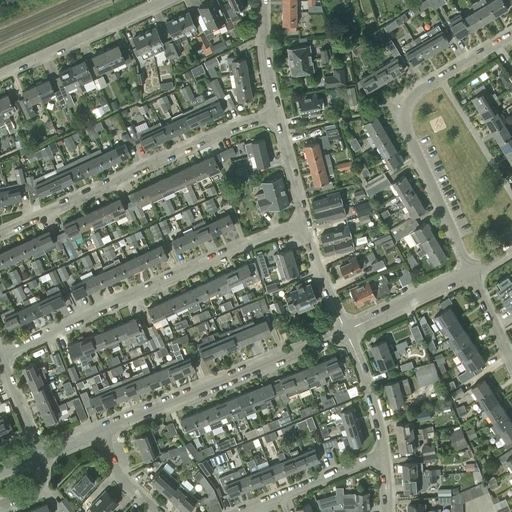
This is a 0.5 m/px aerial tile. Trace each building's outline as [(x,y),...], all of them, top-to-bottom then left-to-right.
[(233,24),(230,17),(224,19),(215,0),(207,4),(218,28),(224,25),(227,31),(235,27),(233,24)] [(228,13),(236,9),(237,11),(244,8),(242,6),(245,4),(243,0),(228,0),(229,1),(224,4),(228,13)] [(296,0),(282,0),(282,13),(296,12),(296,0)] [(438,0),(428,0),(434,10),(440,6),(441,6),(438,0)] [(494,16),(487,4),(484,0),(480,0),(471,6),(482,24),(494,16)] [(501,0),(493,0),(487,4),(494,16),(507,9),(501,0)] [(199,8),(208,27),(207,28),(207,27),(202,29),(204,33),(207,41),(215,37),(212,31),(218,28),(207,4),(199,8)] [(416,6),(411,9),(414,15),(420,11),(416,6)] [(474,11),(462,19),(470,31),(482,24),(471,6),(474,11)] [(188,12),(177,18),(184,33),(190,30),(192,36),(198,34),(195,28),(196,28),(188,12)] [(296,12),(282,13),(282,25),(289,25),(289,30),(295,30),(295,25),(296,25),(296,12)] [(399,17),(403,22),(408,19),(404,13),(399,17)] [(230,17),(233,24),(241,21),(237,14),(230,17)] [(470,31),(462,19),(459,14),(447,21),(457,38),(470,31)] [(403,22),(399,17),(394,20),(397,25),(397,26),(403,22)] [(166,23),(173,39),(174,38),(175,41),(169,44),(172,50),(174,55),(174,56),(181,53),(179,50),(176,44),(181,41),(186,38),(184,33),(177,18),(166,23)] [(383,27),(387,32),(397,25),(394,20),(383,27)] [(425,32),(436,51),(449,43),(441,30),(441,31),(437,25),(431,28),(432,29),(426,32),(425,32)] [(153,54),(159,51),(164,49),(161,43),(162,43),(155,28),(150,30),(148,30),(145,31),(145,33),(144,33),(153,54)] [(436,51),(425,32),(420,35),(420,36),(413,40),(424,58),(436,51)] [(153,54),(144,33),(143,33),(141,33),(138,34),(138,36),(133,38),(137,47),(133,48),(136,55),(140,53),(143,59),(148,57),(153,54)] [(209,45),(207,41),(204,33),(196,37),(202,48),(205,55),(212,52),(209,45)] [(372,34),(368,36),(367,37),(371,43),(376,40),(372,34)] [(360,54),(356,47),(356,46),(352,39),(350,40),(351,47),(352,49),(351,50),(355,57),(360,54)] [(396,58),(384,65),(391,77),(404,70),(400,64),(404,62),(391,39),(385,43),(393,56),(394,56),(396,58)] [(424,58),(413,40),(401,47),(411,65),(424,58)] [(356,47),(360,54),(366,50),(362,43),(356,47)] [(104,51),(112,69),(117,67),(116,65),(124,61),(125,63),(131,61),(126,50),(120,52),(117,45),(104,51)] [(302,60),(309,59),(307,46),(306,46),(305,45),(300,46),(299,47),(296,48),(295,47),(293,47),(292,48),(287,49),(288,58),(297,56),(297,59),(302,59),(302,60)] [(167,59),(174,55),(172,50),(165,53),(167,59)] [(112,69),(104,51),(92,57),(99,73),(107,69),(108,71),(112,69)] [(234,74),(247,72),(244,59),(245,59),(245,58),(238,59),(238,56),(227,58),(230,75),(234,74)] [(297,56),(288,58),(287,60),(288,64),(290,66),(291,75),(296,74),(297,75),(299,74),(299,73),(303,73),(304,74),(309,73),(310,72),(311,72),(309,59),(302,60),(302,59),(297,59),(297,56)] [(217,57),(204,63),(207,70),(221,64),(217,57)] [(71,66),(81,91),(85,90),(83,84),(92,80),(89,73),(84,61),(71,66)] [(193,76),(205,70),(202,62),(190,68),(193,76)] [(384,65),(371,72),(379,84),(391,77),(384,65)] [(81,91),(71,66),(58,72),(63,84),(58,87),(59,90),(63,98),(69,95),(68,91),(76,87),(78,92),(81,91)] [(190,69),(183,72),(186,78),(192,76),(190,69)] [(335,86),(345,85),(343,69),(333,70),(335,86)] [(142,72),(136,74),(138,82),(144,81),(142,72)] [(247,72),(234,74),(236,87),(249,85),(250,85),(252,84),(251,78),(249,77),(248,78),(247,72)] [(379,84),(371,72),(359,79),(366,92),(379,84)] [(94,77),(96,86),(106,83),(103,75),(94,77)] [(507,86),(511,82),(511,81),(509,77),(503,81),(507,86)] [(212,87),(219,84),(216,78),(209,81),(212,87)] [(48,80),(35,86),(41,99),(41,98),(43,102),(55,97),(59,106),(66,103),(63,98),(59,90),(53,92),(48,80)] [(171,81),(160,83),(161,90),(173,88),(171,81)] [(222,91),(219,84),(212,87),(214,92),(218,90),(219,92),(222,91)] [(480,110),(499,98),(495,92),(488,97),(485,91),(487,90),(483,84),(475,90),(478,95),(473,98),(480,110)] [(187,94),(191,92),(188,85),(181,89),(183,93),(187,92),(187,94)] [(236,87),(233,88),(234,95),(237,94),(239,101),(242,100),(243,103),(245,104),(249,104),(251,101),(250,99),(252,99),(252,98),(251,98),(249,85),(236,87)] [(41,99),(35,86),(22,92),(24,97),(19,100),(27,117),(34,114),(30,103),(41,99)] [(343,100),(350,99),(355,97),(353,87),(341,90),(343,100)] [(224,96),(222,91),(219,92),(218,90),(214,92),(217,99),(223,96),(224,96)] [(193,97),(191,92),(187,94),(187,92),(183,93),(186,100),(193,97)] [(0,114),(4,124),(7,123),(9,127),(13,125),(9,117),(8,116),(14,113),(15,113),(16,110),(14,105),(12,106),(13,106),(12,106),(7,95),(0,98),(0,114)] [(316,98),(316,95),(307,97),(308,100),(298,102),(301,116),(311,114),(311,116),(320,115),(319,110),(324,108),(322,97),(316,98)] [(165,104),(168,102),(165,96),(158,99),(160,104),(164,102),(165,104)] [(230,97),(224,100),(225,100),(229,109),(234,107),(230,97)] [(499,98),(480,110),(486,121),(498,113),(495,107),(502,103),(499,98)] [(211,117),(206,106),(204,100),(192,106),(193,107),(200,122),(211,117)] [(211,117),(223,112),(219,103),(218,101),(206,106),(211,117)] [(170,108),(168,102),(165,104),(164,102),(160,104),(164,111),(170,108)] [(149,110),(146,104),(138,107),(141,114),(149,110)] [(172,116),(182,111),(180,105),(169,109),(172,116)] [(101,106),(92,110),(96,117),(105,113),(101,106)] [(200,122),(193,107),(182,112),(189,127),(200,122)] [(189,127),(182,112),(171,118),(173,122),(177,132),(189,127)] [(498,113),(486,121),(493,132),(505,124),(498,113)] [(370,135),(383,128),(376,117),(363,124),(370,135)] [(160,121),(159,122),(166,138),(177,132),(173,122),(162,127),(160,121)] [(166,138),(159,122),(147,127),(155,143),(166,138)] [(155,143),(147,127),(138,131),(134,123),(127,126),(135,144),(141,141),(144,148),(155,143)] [(511,135),(505,124),(493,132),(500,143),(511,135)] [(92,134),(97,132),(93,125),(85,129),(87,134),(91,132),(92,134)] [(337,128),(325,131),(327,138),(339,135),(337,128)] [(389,139),(383,128),(370,135),(377,146),(389,139)] [(74,141),(80,138),(77,132),(71,135),(74,141)] [(91,132),(87,134),(90,141),(99,136),(97,132),(92,134),(91,132)] [(118,160),(129,155),(130,155),(127,147),(132,145),(127,133),(121,135),(125,143),(113,148),(118,160)] [(69,145),(74,143),(71,135),(63,139),(65,144),(68,143),(69,145)] [(511,135),(500,143),(507,154),(511,150),(511,135)] [(351,146),(358,142),(355,137),(348,141),(351,146)] [(15,140),(17,147),(25,145),(23,138),(15,140)] [(262,140),(263,140),(263,139),(244,144),(247,156),(254,155),(254,154),(265,151),(262,140)] [(396,150),(389,139),(377,146),(383,158),(396,150)] [(321,155),(319,148),(329,146),(327,140),(317,142),(303,146),(307,159),(321,155)] [(358,142),(351,146),(354,151),(361,148),(358,142)] [(76,147),(74,143),(69,145),(68,143),(65,144),(68,151),(76,147)] [(47,156),(52,153),(48,145),(40,149),(43,155),(46,154),(47,156)] [(232,147),(227,150),(228,153),(227,154),(228,157),(235,154),(232,147)] [(118,160),(113,148),(102,154),(107,165),(118,160)] [(228,153),(227,150),(220,153),(223,160),(228,157),(227,154),(228,153)] [(396,150),(383,158),(390,169),(402,161),(396,150)] [(268,163),(265,151),(254,154),(254,155),(257,167),(269,164),(269,163),(268,163)] [(30,162),(36,159),(33,153),(27,156),(30,162)] [(46,154),(43,155),(46,161),(54,158),(52,153),(47,156),(46,154)] [(321,155),(307,159),(310,172),(332,167),(328,153),(321,155)] [(107,165),(102,154),(90,159),(96,170),(107,165)] [(201,161),(208,176),(220,171),(213,155),(212,156),(201,161)] [(96,170),(90,159),(79,164),(84,175),(96,170)] [(208,176),(201,161),(190,166),(197,181),(208,176)] [(359,171),(366,167),(363,162),(356,166),(359,171)] [(79,164),(68,169),(73,180),(84,175),(79,164)] [(190,166),(179,171),(185,186),(197,181),(190,166)] [(248,175),(246,166),(234,169),(237,178),(248,175)] [(332,167),(310,172),(314,185),(318,184),(320,191),(333,188),(331,180),(327,181),(326,175),(333,173),(332,167)] [(359,171),(356,173),(366,189),(387,177),(383,171),(366,181),(363,177),(370,173),(366,167),(359,171)] [(18,183),(6,186),(9,201),(21,199),(20,191),(26,190),(21,168),(15,169),(18,183)] [(68,169),(57,174),(62,185),(73,180),(68,169)] [(57,174),(55,170),(43,175),(50,191),(62,185),(57,174)] [(179,171),(168,177),(174,192),(175,192),(175,191),(185,186),(179,171)] [(50,191),(43,175),(33,180),(32,176),(26,177),(29,190),(35,188),(39,196),(40,196),(39,196),(50,191)] [(399,194),(411,187),(404,175),(392,183),(399,194)] [(174,192),(168,177),(156,182),(163,197),(174,192)] [(256,197),(259,211),(268,208),(268,210),(288,205),(281,177),(261,183),(264,195),(256,197)] [(387,177),(366,189),(370,196),(390,184),(387,177)] [(156,182),(145,187),(152,201),(163,197),(156,182)] [(205,188),(208,195),(216,192),(213,185),(205,188)] [(0,203),(9,201),(6,186),(0,187),(0,203)] [(152,201),(145,187),(134,192),(133,192),(137,199),(131,202),(137,216),(144,213),(141,206),(152,201)] [(411,187),(399,194),(402,200),(396,204),(399,209),(406,206),(418,199),(411,187)] [(190,198),(194,196),(191,189),(184,193),(187,198),(190,196),(190,198)] [(353,193),(355,199),(365,196),(363,189),(353,193)] [(314,211),(342,204),(338,192),(326,195),(326,197),(311,201),(314,211)] [(211,206),(215,204),(212,197),(203,201),(206,206),(210,204),(211,206)] [(119,199),(108,204),(116,221),(127,216),(129,221),(135,218),(128,203),(123,205),(119,198),(119,199)] [(418,199),(406,206),(412,216),(389,229),(392,235),(417,221),(413,216),(424,210),(418,199)] [(168,208),(172,207),(168,200),(162,203),(164,208),(167,206),(168,208)] [(354,205),(357,216),(370,213),(367,201),(354,205)] [(108,204),(97,209),(102,221),(103,221),(104,222),(114,218),(115,221),(116,221),(108,204)] [(210,204),(206,206),(209,214),(218,210),(215,204),(211,206),(210,204)] [(342,204),(314,211),(317,221),(331,217),(332,219),(345,215),(342,204)] [(188,217),(193,215),(189,208),(181,212),(183,217),(187,215),(188,217)] [(97,209),(85,214),(91,226),(102,221),(97,209)] [(383,218),(390,214),(387,209),(380,213),(383,218)] [(85,214),(74,219),(79,231),(80,231),(91,226),(85,214)] [(368,214),(357,217),(359,224),(370,221),(368,214)] [(195,220),(193,215),(188,217),(187,215),(183,217),(186,224),(195,220)] [(217,220),(222,231),(234,226),(228,215),(217,220)] [(79,231),(74,219),(63,224),(62,224),(66,231),(60,234),(72,259),(78,256),(72,242),(71,241),(82,236),(80,231),(79,231)] [(158,222),(163,234),(171,231),(165,219),(158,222)] [(217,220),(206,225),(211,236),(222,231),(217,220)] [(420,226),(417,221),(392,235),(395,241),(408,233),(414,244),(417,243),(432,234),(426,223),(420,226)] [(155,238),(156,238),(162,235),(156,223),(149,226),(155,238)] [(206,225),(194,230),(200,241),(211,236),(206,225)] [(323,245),(351,237),(348,226),(334,229),(335,231),(320,235),(323,245)] [(112,232),(115,238),(123,234),(120,228),(112,232)] [(194,230),(183,235),(189,247),(200,241),(194,230)] [(48,231),(37,236),(42,247),(53,242),(56,250),(63,247),(57,235),(52,238),(48,231)] [(389,232),(377,237),(379,243),(391,237),(389,232)] [(97,241),(100,240),(97,233),(91,236),(93,240),(96,239),(97,241)] [(132,243),(136,241),(133,233),(125,237),(127,243),(131,241),(132,243)] [(432,234),(417,243),(421,249),(416,252),(419,257),(427,253),(439,245),(432,234)] [(189,247),(183,235),(172,240),(177,252),(189,247)] [(37,236),(26,241),(31,252),(42,247),(37,236)] [(354,249),(351,237),(323,245),(326,255),(340,251),(341,253),(354,249)] [(384,250),(395,244),(391,237),(380,243),(384,250)] [(31,252),(26,241),(15,247),(19,257),(31,252)] [(131,241),(127,243),(130,249),(139,246),(136,241),(132,243),(131,241)] [(110,253),(114,251),(110,244),(102,247),(105,253),(109,251),(110,253)] [(161,245),(149,251),(154,261),(166,256),(166,257),(166,256),(161,245)] [(446,257),(439,245),(427,253),(433,264),(446,257)] [(15,247),(3,252),(8,262),(19,257),(15,247)] [(277,266),(294,261),(290,249),(273,255),(277,266)] [(116,256),(114,251),(110,253),(109,251),(105,253),(108,260),(116,256)] [(149,251),(138,256),(143,267),(154,261),(149,251)] [(366,254),(369,261),(375,259),(372,251),(366,254)] [(3,252),(0,253),(0,266),(8,262),(3,252)] [(408,263),(415,259),(411,253),(405,257),(408,263)] [(87,263),(91,261),(88,254),(80,258),(82,263),(86,262),(87,263)] [(138,256),(127,261),(132,272),(143,267),(138,256)] [(340,275),(343,275),(343,277),(360,269),(360,268),(366,265),(363,259),(357,261),(355,257),(348,260),(349,263),(339,267),(340,269),(338,271),(340,275)] [(37,268),(42,266),(38,258),(30,262),(33,268),(36,266),(37,268)] [(371,265),(373,270),(373,271),(384,265),(381,259),(371,265)] [(415,259),(408,263),(412,269),(418,265),(415,259)] [(94,266),(91,261),(87,263),(86,262),(82,263),(85,270),(94,266)] [(127,261),(116,266),(121,277),(132,272),(127,261)] [(296,266),(294,261),(277,266),(280,278),(298,273),(297,272),(299,270),(298,266),(296,266)] [(246,263),(235,268),(240,281),(252,276),(246,263)] [(260,271),(268,269),(266,263),(259,266),(260,271)] [(57,268),(62,281),(69,278),(64,265),(57,268)] [(44,271),(42,266),(37,268),(36,266),(33,268),(36,274),(44,271)] [(121,277),(116,266),(104,271),(109,282),(121,277)] [(235,268),(224,273),(230,286),(240,281),(235,268)] [(15,278),(19,276),(16,269),(8,272),(10,278),(14,276),(15,278)] [(53,285),(61,282),(55,269),(48,272),(53,285)] [(268,269),(260,271),(262,277),(270,275),(268,269)] [(109,282),(104,271),(93,276),(98,287),(109,282)] [(409,272),(403,275),(407,283),(413,280),(409,272)] [(504,299),(511,293),(511,272),(496,283),(500,290),(495,293),(497,296),(501,294),(504,299),(503,299),(504,299)] [(224,273),(213,278),(219,291),(230,286),(224,273)] [(254,276),(258,290),(263,288),(259,274),(254,276)] [(407,283),(403,275),(398,277),(401,285),(407,283)] [(14,276),(10,278),(13,285),(21,281),(19,276),(15,278),(14,276)] [(98,287),(93,276),(82,281),(87,292),(98,287)] [(353,298),(388,282),(385,277),(369,284),(368,281),(349,290),(353,298)] [(38,285),(35,279),(35,278),(27,282),(30,288),(38,285)] [(219,291),(213,278),(202,283),(208,296),(214,293),(217,298),(221,296),(219,291)] [(87,292),(82,281),(70,287),(76,298),(76,297),(87,292)] [(287,303),(313,293),(309,284),(303,287),(301,282),(294,285),(296,290),(289,292),(290,295),(284,298),(287,303)] [(388,282),(353,298),(356,306),(390,290),(386,283),(388,282)] [(208,296),(202,283),(191,288),(197,301),(208,296)] [(276,283),(266,285),(265,286),(267,293),(278,289),(276,283)] [(20,295),(24,294),(20,286),(14,290),(16,294),(19,293),(20,295)] [(191,288),(180,293),(186,306),(197,301),(191,288)] [(65,303),(60,291),(48,297),(53,308),(64,303),(65,303)] [(26,298),(24,294),(20,295),(19,293),(16,294),(19,301),(26,298)] [(186,306),(180,293),(169,298),(175,311),(186,306)] [(243,302),(250,300),(247,293),(240,296),(243,302)] [(313,293),(287,303),(289,309),(295,306),(297,313),(313,306),(311,303),(316,301),(313,293)] [(48,297),(37,302),(42,313),(53,308),(48,297)] [(246,304),(249,312),(255,309),(259,307),(261,312),(268,310),(263,297),(256,300),(252,302),(246,304)] [(175,311),(169,298),(159,303),(164,316),(175,311)] [(230,300),(224,302),(227,309),(233,307),(230,300)] [(275,308),(282,305),(280,300),(270,304),(272,309),(275,308)] [(37,302),(26,307),(31,318),(42,313),(37,302)] [(227,309),(224,302),(218,305),(221,312),(227,309)] [(164,316),(159,303),(147,308),(153,320),(151,321),(153,324),(160,321),(162,325),(167,323),(164,316)] [(249,312),(246,304),(240,307),(243,314),(249,312)] [(26,307),(14,312),(19,323),(31,318),(26,307)] [(439,330),(457,318),(449,307),(432,318),(439,330)] [(0,314),(1,317),(15,311),(13,308),(0,314)] [(208,309),(202,312),(205,318),(211,316),(208,309)] [(230,311),(224,314),(226,321),(233,318),(230,311)] [(19,323),(14,312),(3,317),(8,329),(9,329),(8,328),(19,323)] [(205,318),(202,312),(196,314),(199,321),(205,318)] [(226,321),(224,314),(217,316),(220,323),(226,321)] [(135,319),(123,323),(131,343),(132,342),(133,346),(138,344),(135,336),(144,333),(138,318),(135,319)] [(464,329),(457,318),(439,330),(438,330),(438,331),(439,330),(442,335),(447,332),(450,338),(464,329)] [(185,319),(179,321),(182,328),(188,325),(185,319)] [(207,320),(201,323),(204,330),(210,328),(207,320)] [(182,328),(179,321),(174,324),(176,330),(182,328)] [(253,325),(254,325),(254,324),(253,321),(241,326),(247,342),(259,338),(253,325)] [(265,321),(254,325),(253,325),(259,338),(270,333),(265,321)] [(123,323),(112,328),(117,340),(122,338),(125,345),(131,343),(123,323)] [(204,330),(201,323),(196,325),(199,332),(204,330)] [(151,337),(156,347),(163,344),(159,334),(158,334),(154,325),(147,328),(151,337)] [(163,328),(166,335),(171,332),(169,325),(163,328)] [(247,342),(241,326),(230,330),(230,329),(229,330),(236,347),(247,342)] [(425,337),(433,334),(430,326),(422,329),(425,337)] [(117,340),(112,328),(101,332),(106,345),(108,349),(119,345),(117,340)] [(448,339),(455,350),(471,340),(464,329),(450,338),(448,339)] [(236,347),(229,330),(219,334),(221,338),(220,339),(225,351),(236,347)] [(424,339),(421,331),(413,334),(416,342),(424,339)] [(101,332),(90,337),(95,349),(106,345),(101,332)] [(212,334),(206,336),(214,356),(225,351),(220,339),(215,341),(212,334)] [(95,349),(90,337),(84,339),(82,335),(77,337),(78,341),(79,341),(88,362),(87,360),(92,358),(90,351),(95,349)] [(214,356),(206,336),(201,338),(202,342),(197,344),(203,360),(214,356)] [(145,340),(148,347),(149,350),(156,347),(151,337),(145,340)] [(171,345),(173,351),(178,349),(179,349),(177,343),(180,342),(178,337),(170,341),(171,344),(171,345)] [(376,358),(395,351),(392,344),(389,345),(387,340),(372,346),(376,358)] [(408,346),(406,340),(395,345),(397,350),(404,347),(405,348),(408,346)] [(455,350),(462,361),(478,351),(471,340),(455,350)] [(79,341),(78,341),(67,346),(72,358),(78,356),(81,365),(82,364),(84,369),(83,369),(86,376),(92,373),(89,367),(88,362),(79,341)] [(142,353),(139,347),(134,349),(136,356),(142,353)] [(165,347),(160,349),(162,356),(168,354),(165,347)] [(396,364),(395,359),(401,357),(401,356),(407,353),(405,348),(404,347),(397,350),(395,351),(376,358),(381,370),(396,364)] [(136,356),(134,349),(128,351),(131,358),(136,356)] [(162,356),(160,349),(154,351),(157,358),(162,356)] [(478,351),(462,361),(469,372),(466,374),(469,378),(483,369),(480,365),(486,362),(478,351)] [(435,361),(443,357),(441,352),(433,356),(435,361)] [(56,366),(62,364),(58,353),(52,355),(56,366)] [(179,353),(175,355),(176,358),(183,375),(194,370),(189,358),(182,360),(179,353)] [(117,356),(111,358),(114,365),(120,362),(117,356)] [(137,358),(140,365),(146,363),(143,356),(137,358)] [(324,361),(329,373),(332,380),(343,376),(340,369),(340,368),(335,356),(324,361)] [(443,357),(435,361),(437,365),(445,362),(443,357)] [(114,365),(111,358),(106,360),(108,367),(114,365)] [(140,365),(137,358),(132,360),(135,367),(140,365)] [(176,358),(165,362),(167,367),(172,379),(183,375),(176,358)] [(329,373),(324,361),(313,365),(321,385),(326,383),(323,375),(329,373)] [(399,364),(400,365),(402,371),(412,368),(410,361),(399,364)] [(434,361),(421,365),(426,384),(439,380),(434,361)] [(26,379),(43,372),(46,371),(44,365),(37,369),(34,363),(21,368),(26,379)] [(62,364),(56,366),(55,367),(57,372),(65,370),(62,364)] [(95,365),(89,367),(92,373),(97,371),(95,365)] [(121,365),(115,367),(118,374),(123,372),(121,365)] [(161,384),(155,371),(151,373),(148,365),(142,368),(143,371),(143,372),(149,388),(161,384)] [(313,365),(302,370),(309,388),(315,385),(316,387),(321,385),(313,365)] [(420,385),(426,384),(421,365),(415,367),(420,385)] [(67,368),(72,381),(79,379),(73,366),(67,368)] [(118,374),(115,367),(110,369),(112,376),(118,374)] [(167,367),(155,371),(161,384),(172,379),(167,367)] [(302,370),(290,374),(298,392),(309,388),(302,370)] [(43,372),(26,379),(31,390),(44,385),(43,384),(41,379),(45,377),(43,372)] [(143,372),(132,376),(138,393),(149,388),(143,372)] [(93,376),(96,383),(101,381),(98,374),(93,376)] [(279,379),(274,381),(279,394),(283,403),(289,401),(287,397),(298,392),(290,374),(279,379)] [(106,409),(105,406),(93,376),(87,378),(90,385),(90,384),(95,396),(89,398),(86,390),(79,393),(85,407),(91,404),(94,411),(100,408),(101,411),(106,409)] [(138,393),(132,376),(120,381),(127,397),(138,393)] [(398,380),(386,384),(392,406),(404,402),(403,397),(411,395),(406,378),(398,381),(398,380)] [(478,399),(491,390),(484,379),(471,388),(478,399)] [(64,389),(71,386),(69,381),(62,383),(64,389)] [(127,397),(120,381),(110,385),(110,384),(109,384),(116,402),(127,397)] [(274,381),(259,387),(269,412),(274,410),(272,405),(269,397),(275,395),(279,394),(274,381)] [(48,382),(43,384),(44,385),(31,390),(36,401),(53,394),(48,382)] [(446,385),(448,390),(456,387),(454,382),(446,385)] [(109,384),(98,388),(105,406),(116,402),(109,384)] [(74,392),(71,386),(64,389),(66,395),(74,392)] [(269,412),(259,387),(248,392),(253,404),(259,402),(261,409),(264,414),(269,412)] [(345,387),(336,391),(341,401),(349,398),(345,387)] [(464,393),(464,392),(460,387),(450,394),(454,400),(464,393)] [(491,390),(478,399),(485,409),(498,401),(491,390)] [(341,401),(336,391),(332,393),(336,403),(341,401)] [(248,392),(236,396),(244,416),(255,411),(252,405),(253,404),(248,392)] [(53,394),(36,401),(41,412),(58,405),(53,394)] [(236,396),(225,401),(230,414),(235,412),(238,419),(244,416),(236,396)] [(83,408),(78,397),(71,400),(76,411),(83,408)] [(326,399),(329,406),(334,404),(331,397),(326,399)] [(329,406),(326,399),(320,401),(323,408),(329,406)] [(230,414),(225,401),(214,405),(219,418),(230,414)] [(498,401),(485,409),(481,412),(485,418),(489,416),(492,421),(506,412),(498,401)] [(55,412),(67,407),(65,403),(64,402),(58,405),(41,412),(46,424),(58,418),(55,412)] [(338,425),(356,419),(353,408),(348,409),(346,403),(334,407),(336,414),(340,412),(342,418),(334,420),(336,426),(338,425)] [(219,418),(214,405),(203,410),(208,423),(211,429),(222,425),(219,418)] [(304,408),(307,415),(313,413),(310,405),(304,408)] [(307,415),(304,408),(298,410),(301,417),(307,415)] [(443,408),(416,413),(418,420),(431,418),(431,416),(445,413),(443,408)] [(466,409),(458,412),(460,417),(468,414),(466,409)] [(208,423),(203,410),(192,415),(200,434),(205,432),(202,425),(208,423)] [(278,418),(272,421),(275,428),(281,425),(291,421),(286,410),(279,412),(282,417),(278,419),(278,418)] [(492,421),(499,431),(499,432),(511,423),(511,422),(506,412),(492,421)] [(200,434),(192,415),(180,419),(186,432),(190,430),(193,437),(199,435),(199,434),(200,434)] [(6,416),(0,418),(0,432),(15,427),(11,417),(7,418),(6,416)] [(307,418),(305,419),(309,430),(315,428),(311,416),(307,418)] [(356,419),(338,425),(340,430),(345,429),(347,435),(360,431),(356,419)] [(275,428),(272,421),(266,423),(262,425),(264,432),(275,428)] [(399,437),(414,435),(411,421),(396,424),(399,437)] [(172,423),(166,425),(168,431),(163,433),(166,438),(177,434),(172,423)] [(506,442),(511,439),(511,423),(499,432),(499,431),(495,434),(498,439),(502,436),(506,442)] [(293,431),(291,425),(281,429),(283,435),(288,433),(293,431)] [(420,434),(428,432),(427,431),(434,430),(433,426),(419,428),(420,434)] [(468,436),(476,432),(474,427),(466,431),(468,436)] [(249,430),(252,437),(258,435),(255,428),(249,430)] [(467,444),(461,429),(453,433),(459,448),(467,444)] [(252,437),(249,430),(244,433),(246,440),(252,437)] [(156,443),(156,442),(151,431),(135,438),(139,449),(156,443)] [(268,434),(271,440),(277,438),(274,431),(268,434)] [(360,431),(347,435),(341,436),(346,452),(356,448),(355,445),(363,442),(360,431)] [(476,432),(468,436),(470,440),(478,437),(476,432)] [(271,440),(268,434),(263,436),(265,443),(271,440)] [(414,435),(399,437),(401,450),(416,448),(414,435)] [(227,439),(230,446),(235,444),(236,444),(242,441),(239,436),(233,439),(232,437),(227,439)] [(325,452),(326,452),(330,451),(329,447),(337,444),(335,438),(322,442),(325,452)] [(230,446),(227,439),(221,442),(224,449),(230,446)] [(161,440),(156,442),(156,443),(139,449),(144,461),(161,453),(158,447),(163,446),(163,444),(161,440)] [(246,443),(249,450),(255,447),(252,441),(246,443)] [(208,455),(205,448),(197,451),(190,442),(184,446),(194,459),(196,463),(203,460),(202,458),(208,455)] [(473,447),(475,452),(483,448),(481,443),(473,447)] [(186,451),(184,446),(184,445),(167,450),(168,451),(159,454),(161,459),(169,457),(179,454),(179,453),(186,451)] [(211,446),(205,448),(208,455),(214,453),(211,446)] [(423,455),(436,453),(435,446),(421,448),(423,455)] [(303,453),(308,465),(319,460),(314,448),(303,453)] [(224,452),(227,459),(233,456),(230,450),(224,452)] [(186,451),(179,453),(179,454),(180,458),(181,461),(183,462),(188,456),(186,451)] [(297,469),(292,457),(286,460),(282,451),(277,454),(280,462),(281,462),(285,474),(297,469)] [(505,468),(510,465),(511,469),(511,455),(509,451),(498,458),(505,468)] [(303,453),(292,457),(297,469),(308,465),(303,453)] [(436,453),(423,455),(424,462),(437,460),(436,453)] [(192,460),(188,456),(183,462),(187,466),(192,460)] [(205,459),(203,460),(196,463),(206,476),(214,470),(205,459)] [(263,483),(258,471),(253,459),(246,461),(251,474),(247,475),(252,487),(263,483)] [(281,462),(280,462),(269,466),(274,478),(285,474),(281,462)] [(427,476),(440,475),(439,471),(436,471),(436,469),(428,469),(425,469),(425,470),(423,470),(422,462),(402,464),(403,478),(417,477),(427,476)] [(269,466),(258,471),(263,483),(274,478),(269,466)] [(159,489),(168,479),(171,475),(162,468),(159,471),(150,481),(159,489)] [(252,487),(247,475),(242,478),(239,470),(233,472),(241,492),(252,487)] [(203,475),(198,471),(193,477),(198,481),(203,475)] [(223,485),(225,485),(229,496),(241,492),(233,472),(219,478),(221,485),(223,485)] [(85,474),(74,486),(73,486),(70,489),(81,499),(84,495),(83,494),(94,483),(93,482),(93,480),(90,478),(89,478),(85,474)] [(203,475),(198,481),(199,482),(198,482),(207,493),(208,496),(205,497),(207,502),(209,505),(218,501),(214,490),(203,475)] [(489,485),(497,481),(495,476),(487,480),(489,485)] [(419,491),(417,477),(403,478),(405,492),(419,491)] [(176,487),(168,479),(159,489),(168,497),(177,487),(176,487)] [(479,484),(484,494),(490,492),(485,481),(479,484)] [(499,486),(497,481),(489,485),(491,489),(499,486)] [(177,487),(168,497),(177,505),(189,491),(179,483),(176,487),(177,487)] [(479,484),(474,486),(479,497),(484,494),(479,484)] [(479,497),(474,486),(469,488),(473,499),(479,497)] [(469,488),(464,490),(468,501),(473,499),(469,488)] [(468,501),(464,490),(459,493),(463,503),(468,501)] [(198,499),(189,491),(177,505),(185,511),(186,511),(195,504),(197,506),(207,502),(205,497),(205,496),(201,498),(201,499),(198,499)] [(97,511),(111,498),(104,492),(89,507),(91,509),(88,511),(97,511)] [(338,503),(369,502),(368,492),(354,493),(343,493),(343,494),(336,495),(336,498),(331,499),(318,502),(320,509),(333,505),(336,504),(337,504),(338,504),(338,503)] [(452,496),(451,496),(452,503),(463,503),(459,493),(452,496)] [(452,503),(451,496),(438,496),(439,504),(452,503)] [(73,511),(75,510),(65,497),(57,504),(62,511),(73,511)] [(109,511),(117,504),(111,498),(97,511),(109,511)] [(496,509),(509,503),(506,498),(494,503),(496,509)] [(337,504),(336,504),(336,511),(366,511),(369,511),(369,502),(338,503),(338,504),(337,504)] [(509,503),(496,509),(497,511),(504,511),(511,509),(509,503)]
